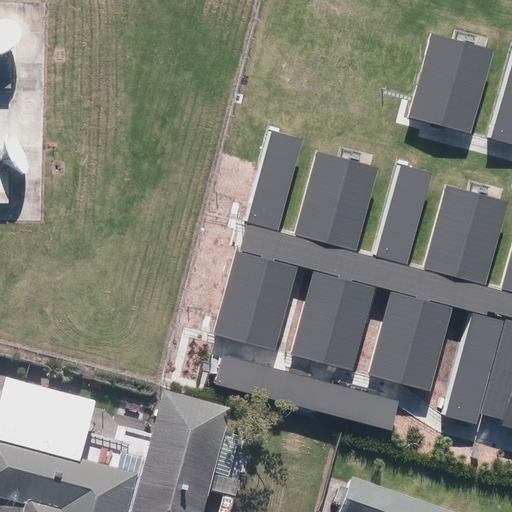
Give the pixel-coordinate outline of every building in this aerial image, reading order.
[(410,90),(405,111),(465,126),(485,45),(425,30),(410,90)] [(511,47),(490,131),(511,136),(511,47)] [(262,163),(247,220),(273,227),(297,138),(271,131),(262,163)] [(316,145),(296,226),(356,241),(377,160),(316,145)] [(400,160),(377,250),(403,256),(426,167),(400,160)] [(444,184),(424,265),(484,280),(504,199),(444,184)] [(511,246),(502,285),(511,287),(511,246)] [(233,249),(213,329),(273,344),(293,264),(233,249)] [(313,266),(292,347),(353,361),(373,281),(313,266)] [(393,289),(373,370),(433,385),(453,304),(393,289)] [(495,421),(511,425),(511,313),(471,303),(444,406),(475,414),(477,409),(497,414),(495,421)] [(221,347),(213,376),(390,424),(398,395),(221,347)] [(0,511),(127,511),(138,477),(80,460),(97,400),(7,375),(0,400),(0,511)] [(133,511),(204,511),(209,494),(224,498),(220,511),(230,511),(245,455),(221,449),(229,415),(162,398),(133,511)] [(426,511),(339,481),(329,511),(426,511)]
